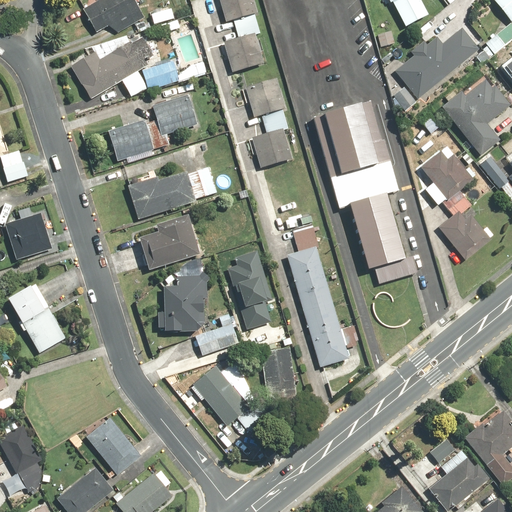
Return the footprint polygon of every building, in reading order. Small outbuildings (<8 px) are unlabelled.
[(133,0),(100,0),(82,11),(95,34),(107,27),(118,34),(144,19),(133,0)] [(216,0),(225,25),(256,14),(251,0),(216,0)] [(391,4),(404,28),(428,17),(419,0),(386,0),(389,5),(391,4)] [(511,0),(491,0),(511,24),(511,23),(511,0)] [(511,26),(510,24),(485,45),(494,55),(511,40),(511,26)] [(394,72),(417,101),(479,51),(461,29),(442,45),(436,39),(426,46),(423,42),(409,53),(413,57),(394,72)] [(376,37),(379,49),(395,45),(393,33),(376,37)] [(253,35),(223,44),(231,74),(262,65),(253,35)] [(70,68),(90,101),(148,66),(145,62),(153,57),(141,38),(130,45),(129,43),(99,60),(95,53),(70,68)] [(172,62),(141,72),(147,92),(179,82),(172,62)] [(244,89),(253,119),(285,110),(277,80),(244,89)] [(461,93),(441,109),(480,157),(499,141),(486,125),(510,106),(494,87),(490,89),(484,82),(464,98),(461,93)] [(416,103),(403,88),(392,97),(404,112),(416,103)] [(188,96),(151,107),(161,137),(197,126),(188,96)] [(373,101),(310,118),(335,208),(348,205),(366,272),(403,262),(385,196),(398,192),(373,101)] [(429,116),(420,123),(431,136),(440,129),(429,116)] [(144,121),(107,132),(116,163),(153,152),(144,121)] [(250,139),(259,170),(292,160),(282,129),(250,139)] [(19,152),(0,157),(0,159),(8,184),(27,178),(19,152)] [(489,158),(479,166),(499,190),(509,182),(489,158)] [(127,188),(138,221),(195,203),(186,174),(158,182),(157,178),(127,188)] [(244,178),(231,182),(235,194),(248,190),(244,178)] [(458,212),(438,229),(465,262),(491,241),(470,215),(464,220),(458,212)] [(4,225),(15,262),(52,250),(40,214),(4,225)] [(149,272),(199,256),(187,217),(154,227),(157,234),(138,240),(149,272)] [(255,229),(238,235),(242,247),(259,241),(255,229)] [(285,258),(319,369),(349,360),(315,248),(285,258)] [(227,270),(246,332),(271,324),(265,303),(272,301),(257,252),(234,259),(237,267),(227,270)] [(203,300),(207,300),(206,284),(209,280),(202,273),(199,276),(176,277),(176,288),(163,288),(164,333),(178,333),(178,334),(196,333),(196,332),(204,332),(203,300)] [(33,285),(6,300),(39,355),(65,339),(33,285)] [(195,337),(202,357),(238,345),(231,325),(195,337)] [(297,402),(290,347),(259,351),(266,406),(297,402)] [(215,367),(189,387),(201,402),(203,400),(226,428),(249,410),(215,367)] [(482,424),(463,439),(502,486),(511,478),(511,467),(502,456),(511,448),(511,422),(502,411),(484,427),(482,424)] [(85,439),(116,477),(141,457),(110,419),(85,439)] [(0,438),(0,446),(16,475),(42,460),(22,426),(0,438)] [(455,451),(446,440),(429,453),(439,464),(455,451)] [(446,476),(428,490),(446,511),(449,511),(488,480),(477,466),(474,468),(460,452),(440,469),(446,476)] [(56,498),(66,511),(86,511),(113,491),(94,468),(56,498)] [(152,473),(115,504),(121,511),(151,511),(171,496),(152,473)] [(376,511),(421,511),(401,487),(380,504),(383,507),(376,511)] [(507,511),(498,499),(481,511),(507,511)]
